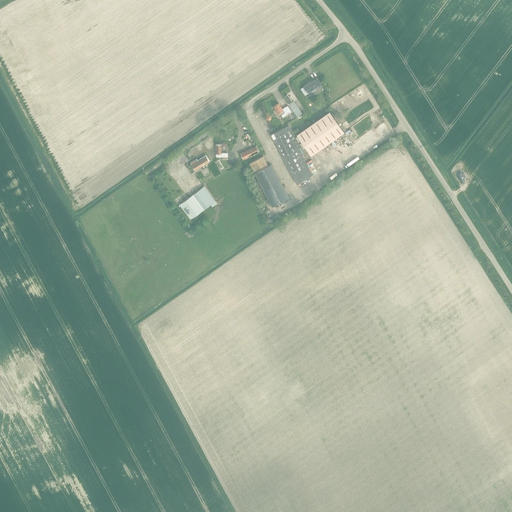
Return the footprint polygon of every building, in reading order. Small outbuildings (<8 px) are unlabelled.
[(312,92),(321,86),(316,78),(312,81),(311,81),(304,86),(304,87),(300,89),(302,93),(303,92),(305,95),(308,93),(308,92),(310,90),(312,92)] [(287,105),(282,109),(278,103),(273,107),(279,116),(281,115),(283,117),(291,111),(287,105)] [(296,134),(311,155),(344,132),(329,111),(296,134)] [(310,168),(308,169),(298,150),(300,149),(288,127),(271,136),(296,185),(312,176),(311,175),(312,174),(310,168)] [(228,153),(221,153),(221,144),(216,144),(216,157),(228,157),(228,153)] [(256,148),(245,153),(248,158),(259,154),(256,148)] [(195,170),(210,161),(206,155),(198,160),(197,159),(191,163),(195,170)] [(271,164),(268,166),(263,156),(249,164),(272,207),(289,198),(271,164)] [(181,203),(193,218),(215,201),(204,186),(181,203)]
